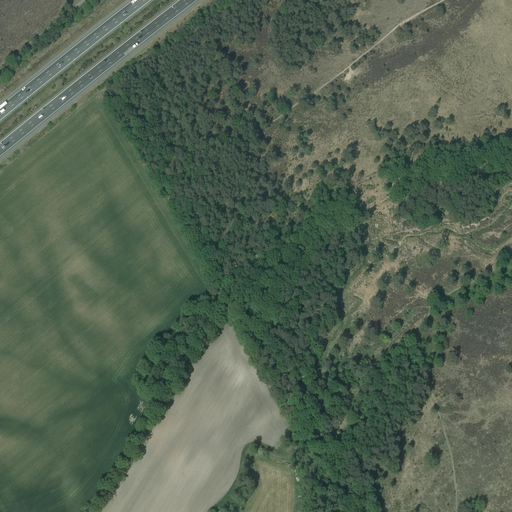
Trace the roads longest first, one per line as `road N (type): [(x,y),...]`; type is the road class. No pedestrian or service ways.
road 1 (track): [(443,0),(163,192),(242,315),(271,377),(288,382),(288,394),(311,415)]
road 2 (motorway): [(0,151),(188,0)]
road 3 (motorway): [(143,0),(0,113)]
road 4 (track): [(456,511),(435,404),(403,356)]
road 5 (track): [(403,356),(433,306),(511,257)]
